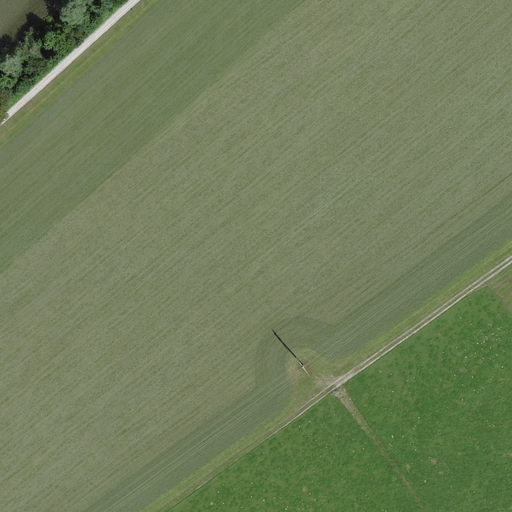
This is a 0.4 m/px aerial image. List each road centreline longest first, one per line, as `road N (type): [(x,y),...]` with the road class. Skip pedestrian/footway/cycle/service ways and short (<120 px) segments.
road 1 (track): [(166,511),(511,260)]
road 2 (track): [(136,0),(0,121)]
road 3 (track): [(428,511),(336,386)]
